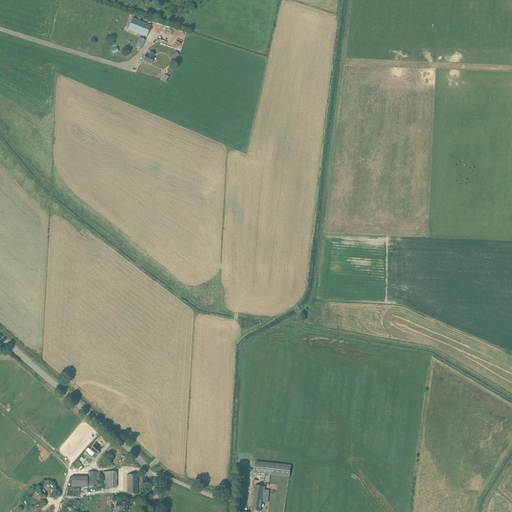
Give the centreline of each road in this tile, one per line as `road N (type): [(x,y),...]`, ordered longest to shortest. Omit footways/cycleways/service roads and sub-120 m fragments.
road 1 (track): [(294,306),(278,316),(237,311),(235,319),(198,311),(47,194),(0,137)]
road 2 (track): [(343,0),(307,284),(294,306)]
road 3 (track): [(299,312),(299,330),(430,354),(511,402)]
road 4 (unclassified): [(155,511),(152,475),(136,455),(0,337)]
road 5 (track): [(250,461),(242,499),(152,475)]
